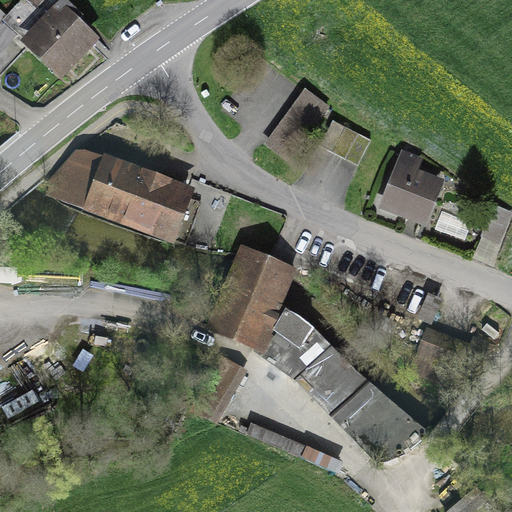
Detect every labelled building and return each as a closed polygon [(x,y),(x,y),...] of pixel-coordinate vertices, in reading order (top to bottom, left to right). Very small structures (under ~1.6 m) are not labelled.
[(26,0),(10,17),(0,6),(0,50),(21,30),(62,71),(90,42),(76,28),(84,20),(64,0),(26,0)] [(268,146),(288,160),(327,107),(308,93),(268,146)] [(331,121),(318,145),(355,166),(368,142),(331,121)] [(403,153),(383,204),(421,218),(435,181),(423,176),(425,171),(413,166),(416,158),(403,153)] [(106,162),(104,165),(90,159),(75,198),(169,235),(185,193),(106,162)] [(498,242),(509,213),(495,207),(483,236),(498,242)] [(246,255),(238,275),(215,328),(257,346),(256,350),(299,380),(376,461),(384,462),(405,453),(428,434),(366,384),(295,316),(275,306),(283,289),(289,272),(246,255)] [(414,356),(470,378),(481,349),(424,328),(414,356)] [(240,376),(220,364),(191,414),(211,426),(240,376)]
